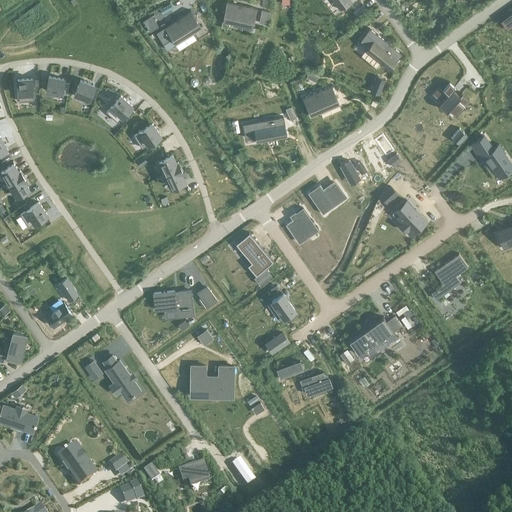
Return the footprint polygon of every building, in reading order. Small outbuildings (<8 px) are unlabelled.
[(257,8),(227,0),(222,20),(252,28),(257,8)] [(351,0),(325,0),(336,13),(352,0),(351,0)] [(156,32),(163,44),(172,38),(175,44),(202,28),(191,10),(156,32)] [(270,12),(262,10),(259,22),(268,24),(270,12)] [(511,12),(500,20),(504,25),(503,25),(508,30),(511,25),(511,12)] [(150,16),(142,21),(149,32),(157,27),(150,16)] [(370,28),(361,39),(369,45),(365,51),(389,70),(402,54),(370,28)] [(309,71),(306,77),(317,82),(319,76),(309,71)] [(48,83),(47,90),(67,94),(69,82),(63,81),(64,78),(49,76),(49,77),(48,77),(47,83),(48,83)] [(376,76),(370,92),(379,95),(386,79),(376,76)] [(19,101),(34,100),(32,78),(17,79),(18,87),(17,87),(18,93),(19,101)] [(78,86),(75,93),(89,99),(94,85),(80,79),(80,81),(79,80),(77,86),(78,86)] [(441,101),(439,104),(447,111),(449,108),(455,114),(469,99),(462,92),(460,95),(453,89),(455,86),(450,81),(443,89),(448,93),(441,101)] [(303,97),(311,116),(339,104),(331,85),(303,97)] [(112,105),(106,112),(117,122),(132,105),(121,95),(116,101),(115,100),(111,105),(112,105)] [(291,106),(286,109),(291,120),(296,118),(291,106)] [(243,124),(245,137),(255,136),(256,142),(287,137),(283,116),(243,124)] [(141,130),(134,135),(142,147),(160,135),(152,123),(146,127),(141,130)] [(459,128),(452,137),(459,143),(467,134),(459,128)] [(382,134),(374,139),(386,156),(394,151),(382,134)] [(490,143),(485,135),(472,144),(478,151),(490,143)] [(505,151),(500,144),(482,157),(487,164),(490,162),(500,177),(511,169),(511,168),(508,162),(509,161),(503,153),(505,151)] [(160,160),(159,161),(165,174),(180,167),(178,162),(176,162),(172,154),(166,158),(165,157),(160,160)] [(136,160),(139,165),(147,160),(144,155),(136,160)] [(349,160),(341,165),(350,181),(358,176),(349,160)] [(9,183),(23,175),(20,170),(18,171),(14,163),(7,167),(2,170),(1,171),(9,183)] [(180,167),(165,174),(171,187),(172,186),(173,187),(178,184),(185,180),(181,172),(182,171),(180,167)] [(9,183),(16,196),(17,195),(23,192),(22,192),(29,188),(24,180),(26,179),(23,175),(9,183)] [(320,184),(308,192),(323,213),(330,208),(331,207),(330,207),(345,196),(335,182),(324,190),(320,184)] [(391,185),(380,195),(387,203),(398,193),(391,185)] [(406,200),(397,208),(401,213),(398,216),(403,220),(399,223),(406,231),(410,228),(414,232),(422,224),(423,225),(428,220),(423,215),(422,216),(406,200)] [(20,214),(29,226),(36,221),(36,222),(41,219),(41,218),(47,214),(39,202),(20,214)] [(298,216),(287,224),(299,241),(305,237),(306,238),(319,229),(303,207),(295,212),(298,216)] [(511,225),(501,230),(505,239),(506,239),(508,244),(511,241),(511,225)] [(249,232),(236,243),(251,262),(248,265),(256,275),(273,260),(249,232)] [(459,253),(435,270),(444,283),(432,292),(436,299),(461,281),(456,275),(468,266),(459,253)] [(67,277),(58,283),(69,300),(78,294),(67,277)] [(208,287),(199,293),(207,305),(216,299),(208,287)] [(154,293),(156,309),(177,307),(178,316),(193,314),(190,290),(174,292),(174,291),(154,293)] [(283,293),(271,301),(283,318),(295,310),(283,293)] [(64,303),(46,316),(54,326),(72,314),(64,303)] [(405,304),(395,311),(398,315),(408,308),(405,304)] [(383,316),(349,340),(359,354),(372,346),(377,352),(388,344),(384,338),(393,331),(401,325),(395,315),(386,321),(383,316)] [(404,316),(401,318),(407,328),(411,325),(404,316)] [(7,359),(19,362),(26,336),(14,333),(7,359)] [(266,344),(271,352),(287,341),(282,333),(266,344)] [(346,349),(342,352),(349,362),(353,359),(346,349)] [(342,352),(339,354),(346,364),(349,362),(342,352)] [(106,369),(127,398),(126,398),(126,399),(127,398),(127,399),(127,398),(140,389),(140,390),(140,389),(119,360),(119,359),(119,360),(114,364),(113,363),(111,364),(111,365),(106,369)] [(93,360),(85,366),(91,374),(98,369),(93,360)] [(277,369),(280,379),(303,370),(300,361),(277,369)] [(191,365),(191,390),(205,390),(205,385),(219,386),(219,396),(233,396),(233,366),(219,366),(219,376),(205,375),(205,365),(191,365)] [(300,380),(303,387),(305,386),(308,394),(331,385),(329,378),(326,379),(323,371),(300,380)] [(22,385),(13,392),(16,396),(25,389),(22,385)] [(260,402),(254,406),(258,413),(264,409),(260,402)] [(0,405),(0,420),(33,432),(35,425),(36,426),(37,423),(35,423),(38,416),(3,405),(3,407),(0,405)] [(64,452),(59,456),(80,485),(93,476),(72,446),(66,450),(66,449),(64,451),(64,452)] [(120,454),(109,462),(116,472),(127,464),(120,454)] [(240,458),(231,464),(244,482),(252,476),(240,458)] [(184,468),(191,488),(212,480),(205,461),(184,468)] [(152,465),(143,470),(151,482),(159,476),(152,465)] [(136,480),(129,483),(137,500),(144,497),(136,480)]
